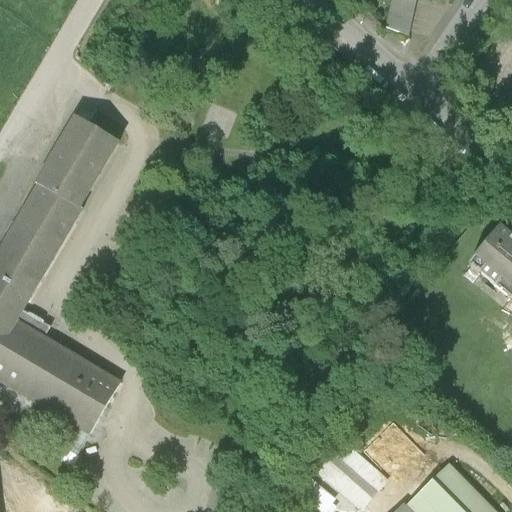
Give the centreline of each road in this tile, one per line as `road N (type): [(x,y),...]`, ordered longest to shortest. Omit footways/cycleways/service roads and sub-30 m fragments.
road 1 (residential): [(415,93),(312,0)]
road 2 (residential): [(511,173),(415,93)]
